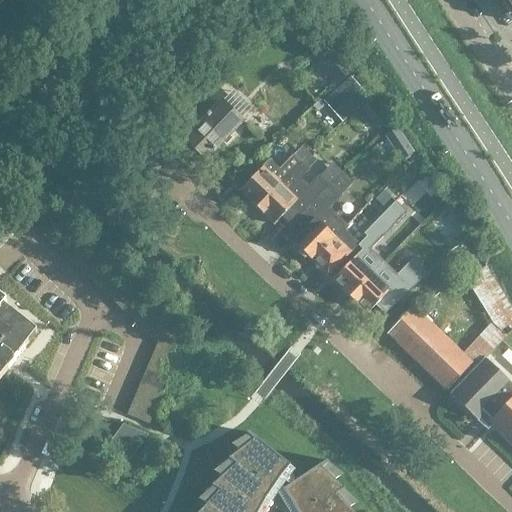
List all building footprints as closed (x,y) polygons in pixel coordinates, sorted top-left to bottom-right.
[(511,0),(499,0),(511,18),(511,0)] [(354,69),(334,44),(326,50),(347,75),(354,69)] [(343,122),(371,97),(355,73),(347,78),(348,79),(324,101),(343,122)] [(206,159),(242,122),(230,110),(222,102),(186,140),(206,159)] [(412,157),(402,144),(393,152),(404,166),(412,157)] [(257,208),(301,163),(293,156),(272,177),(263,168),(240,192),(257,208)] [(297,201),(288,192),(308,170),(301,163),(257,208),(274,225),(297,201)] [(301,231),(344,188),(330,174),(287,217),(301,231)] [(463,354),(414,307),(388,334),(446,391),(449,388),(453,392),(486,359),(511,331),(511,307),(470,238),(468,240),(449,207),(430,219),(431,220),(420,226),(427,237),(437,231),(492,323),(463,354)] [(40,233),(56,216),(47,208),(31,225),(40,233)] [(313,262),(335,237),(326,228),(331,223),(323,214),(294,244),(301,250),(298,252),(305,259),(308,256),(313,262)] [(49,242),(65,224),(56,216),(40,233),(49,242)] [(57,250),(74,232),(65,224),(49,242),(57,250)] [(358,246),(367,237),(361,231),(352,240),(358,246)] [(66,258),(83,240),(74,232),(57,250),(66,258)] [(328,277),(351,253),(335,237),(313,262),(328,277)] [(75,266),(91,249),(83,240),(66,258),(75,266)] [(380,267),(384,263),(397,250),(391,244),(374,261),(380,267)] [(84,274),(100,257),(91,249),(75,266),(84,274)] [(92,283),(109,265),(100,257),(84,274),(92,283)] [(350,298),(373,274),(380,267),(374,261),(367,268),(356,257),(333,281),(350,298)] [(407,295),(402,290),(407,284),(384,263),(380,267),(373,274),(350,298),(367,314),(374,308),(384,318),(407,295)] [(101,291),(117,273),(109,265),(92,283),(101,291)] [(110,299),(126,281),(117,273),(101,291),(110,299)] [(118,307),(135,289),(126,281),(110,299),(118,307)] [(127,315),(144,298),(135,289),(118,307),(127,315)] [(0,379),(37,333),(27,326),(3,307),(6,303),(0,298),(0,379)] [(136,324),(153,306),(144,298),(127,315),(136,324)] [(145,332),(161,314),(153,306),(136,324),(145,332)] [(154,340),(170,322),(161,314),(145,332),(154,340)] [(187,338),(170,322),(154,340),(158,344),(187,338)] [(178,359),(187,338),(158,344),(156,349),(178,359)] [(173,370),(178,359),(156,349),(151,360),(173,370)] [(511,383),(486,359),(453,392),(450,394),(488,431),(493,425),(511,442),(511,383)] [(168,381),(173,370),(151,360),(146,371),(168,381)] [(164,392),(168,381),(146,371),(142,382),(164,392)] [(159,403),(164,392),(142,382),(137,393),(159,403)] [(154,414),(159,403),(137,393),(132,404),(154,414)] [(149,425),(154,414),(132,404),(127,415),(149,425)] [(137,451),(148,435),(123,425),(116,435),(137,451)] [(137,451),(116,435),(108,445),(130,461),(137,451)] [(258,511),(264,504),(267,498),(278,481),(282,476),(290,466),(290,465),(289,466),(257,439),(230,459),(229,460),(236,465),(214,486),(213,485),(212,487),(220,491),(201,511),(258,511)] [(353,511),(337,494),(345,490),(344,488),(343,488),(319,466),(291,485),(283,490),(289,498),(293,506),(296,511),(353,511)]
